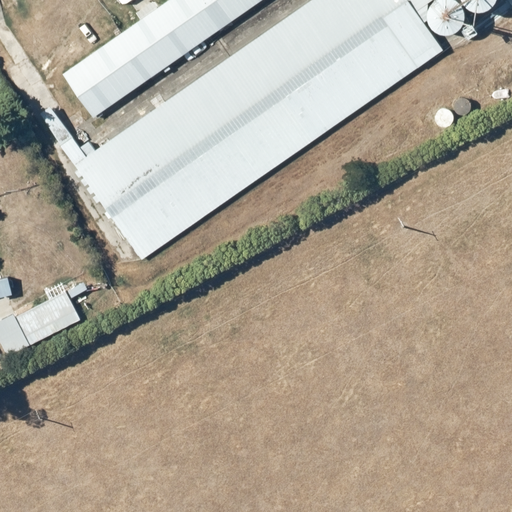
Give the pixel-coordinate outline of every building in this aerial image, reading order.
[(264,0),(173,0),(43,90),(72,132),(264,0)] [(316,0),(53,180),(118,275),(422,67),(376,0),(316,0)] [(404,0),(380,0),(388,11),(404,0)] [(477,10),(480,10),(490,8),(493,6),(496,3),(498,0),(497,0),(462,0),(463,0),(465,3),(467,6),(470,8),(473,9),(477,10)] [(80,321),(68,291),(0,318),(0,340),(4,351),(80,321)]
